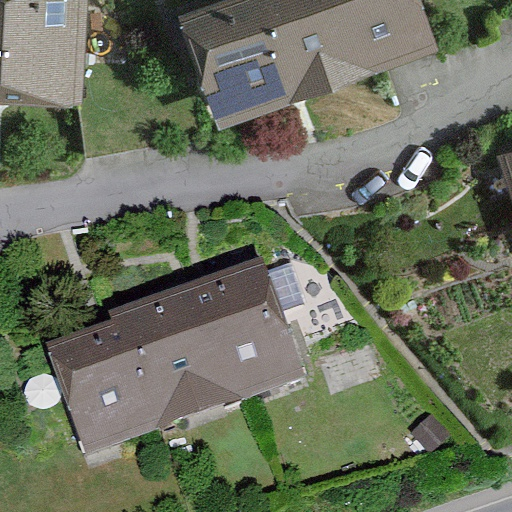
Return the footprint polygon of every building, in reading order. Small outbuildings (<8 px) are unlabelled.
[(0,0),(0,100),(68,106),(75,0),(0,0)] [(207,0),(166,14),(202,124),(267,102),(233,0),(207,0)] [(233,0),(267,102),(340,79),(313,0),(233,0)] [(400,0),(313,0),(340,79),(418,53),(400,0)] [(511,144),(485,153),(511,240),(511,144)] [(274,315),(300,309),(291,270),(264,276),(274,315)] [(246,275),(168,301),(209,423),(286,398),(246,275)] [(91,326),(93,333),(132,449),(209,423),(168,301),(91,326)] [(93,333),(26,356),(65,471),(132,449),(93,333)]
